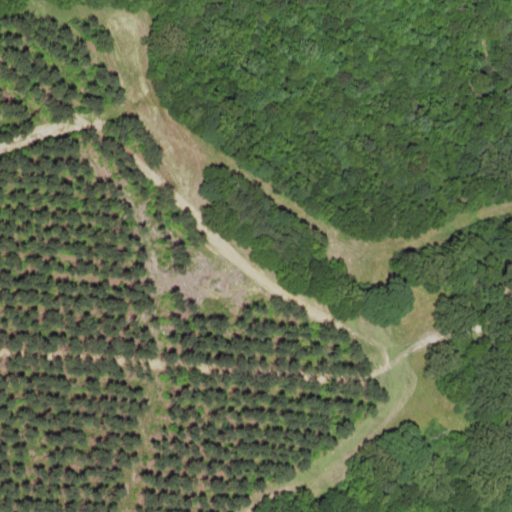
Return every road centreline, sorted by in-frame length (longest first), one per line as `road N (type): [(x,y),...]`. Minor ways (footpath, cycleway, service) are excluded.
road 1 (residential): [(388,365),(0,355)]
road 2 (residential): [(511,266),(478,324),(418,344),(388,365)]
